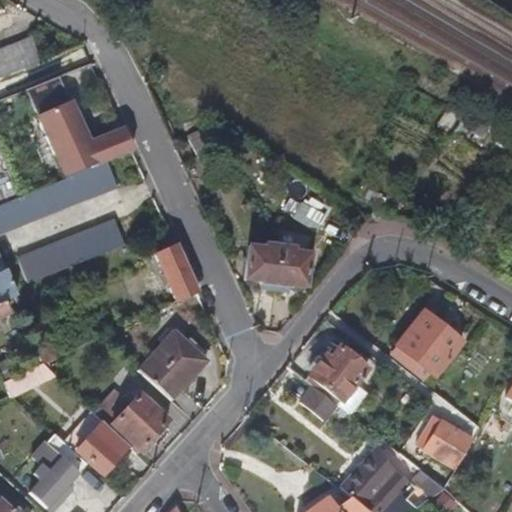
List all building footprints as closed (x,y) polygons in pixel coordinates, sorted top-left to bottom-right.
[(230,0),(202,0),(210,4),(208,6),(231,18),(232,15),(277,37),(278,35),(294,43),(293,45),(311,54),(319,37),(315,35),(314,36),(301,29),(299,33),(283,25),(284,22),(273,17),(272,19),(267,18),(250,9),(251,7),(247,5),(246,7),(230,0)] [(0,80),(42,63),(30,37),(0,50),(0,80)] [(378,92),(385,77),(373,72),(366,86),(378,92)] [(107,162),(132,152),(116,117),(107,121),(112,134),(89,145),(57,78),(24,92),(67,179),(101,165),(107,162)] [(113,110),(105,93),(100,83),(90,88),(103,115),(113,110)] [(447,133),(457,114),(447,108),(436,128),(447,133)] [(188,141),(199,163),(223,150),(211,128),(188,141)] [(486,138),(474,130),(469,137),(483,144),(486,138)] [(509,152),(511,144),(511,142),(499,136),(496,144),(509,152)] [(0,236),(118,190),(107,162),(101,165),(67,179),(19,199),(0,206),(0,236)] [(309,200),(305,207),(318,214),(322,207),(309,200)] [(300,204),(291,220),(315,233),(325,218),(318,214),(305,207),(300,204)] [(28,286),(126,247),(116,221),(19,260),(28,286)] [(198,294),(172,237),(151,247),(176,302),(177,304),(198,294)] [(275,286),(280,246),(266,244),(265,248),(247,246),(244,280),(260,281),(262,284),(275,286)] [(307,286),(310,254),(295,252),(295,248),(280,246),(275,286),(290,287),(291,284),(307,286)] [(0,316),(19,307),(6,273),(4,274),(0,264),(0,316)] [(433,379),(456,340),(417,316),(391,356),(423,381),(428,375),(433,379)] [(56,348),(45,323),(30,329),(42,354),(56,348)] [(170,402),(205,362),(172,332),(137,372),(170,402)] [(340,402),(366,370),(338,348),(325,363),(322,360),(309,376),(340,402)] [(10,397),(34,385),(28,373),(4,384),(10,397)] [(322,420),(334,404),(311,385),(299,401),(322,420)] [(126,446),(136,455),(166,422),(137,396),(128,406),(113,393),(94,415),(126,446)] [(63,442),(101,476),(126,446),(94,415),(90,411),(63,442)] [(452,469),(469,442),(439,424),(422,451),(452,469)] [(27,493),(46,511),(51,511),(63,497),(58,493),(83,463),(52,436),(44,445),(59,458),(27,493)] [(396,511),(415,491),(374,455),(340,489),(348,498),(349,498),(365,511),(370,511),(371,511),(372,511),(380,511),(387,505),(396,511)] [(443,490),(419,471),(412,481),(426,491),(424,493),(430,501),(436,496),(443,490)] [(469,499),(450,482),(444,490),(463,507),(469,499)] [(365,511),(349,498),(335,509),(327,498),(306,511),(365,511)] [(0,511),(14,511),(0,499),(0,511)]
